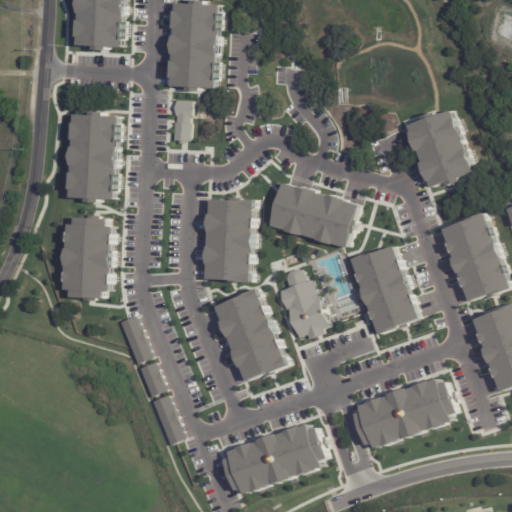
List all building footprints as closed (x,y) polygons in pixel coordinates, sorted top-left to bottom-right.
[(81,0),(127,0),(125,53),(79,51),(81,0)] [(179,4),(222,5),(218,91),(177,92),(179,4)] [(178,101),(194,102),(192,142),(176,141),(178,101)] [(408,126),(450,111),(476,183),(436,197),(408,126)] [(77,117),(120,118),(117,200),(73,199),(77,117)] [(273,227),(282,185),(364,207),(353,251),(273,227)] [(215,199),(259,201),(256,280),(211,280),(215,199)] [(447,232),(489,217),(511,288),(469,304),(447,232)] [(74,225),(79,225),(79,218),(112,220),(112,227),(117,227),(116,251),(117,251),(117,269),(116,269),(114,292),(108,292),(108,300),(98,299),(97,302),(86,301),(86,299),(76,298),(76,291),(70,290),(71,267),(70,267),(71,249),(72,249),(74,225)] [(354,262),(396,249),(421,324),(376,338),(354,262)] [(279,279),(306,269),(328,327),(300,338),(279,279)] [(222,308),(263,291),(292,363),(251,380),(222,308)] [(477,319),(511,307),(511,392),(500,397),(477,319)] [(123,323),(139,317),(144,330),(145,330),(147,335),(151,345),(150,346),(156,360),(141,365),(123,323)] [(158,363),(161,370),(168,385),(167,385),(170,392),(155,398),(143,370),(158,363)] [(361,407),(444,379),(459,422),(376,450),(361,407)] [(171,396),(176,410),(177,409),(181,420),(182,420),(184,427),(189,440),(174,446),(156,403),(171,396)] [(225,454),(313,424),(330,470),(241,501),(225,454)]
